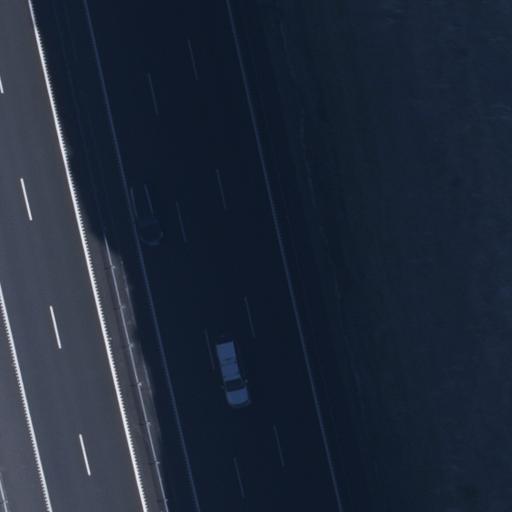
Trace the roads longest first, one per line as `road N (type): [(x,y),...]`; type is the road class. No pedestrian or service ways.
road 1 (motorway): [(149,0),(258,511)]
road 2 (motorway): [(81,511),(0,157)]
